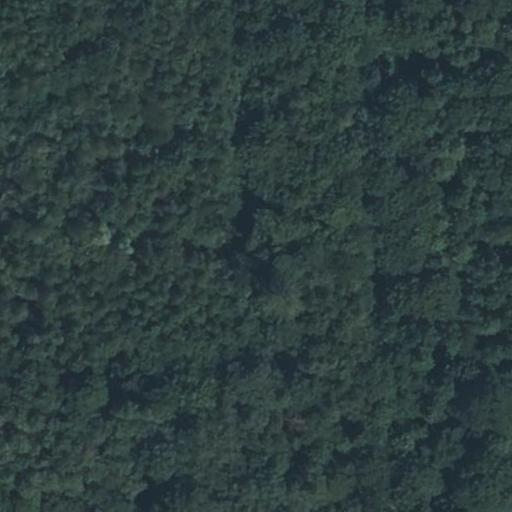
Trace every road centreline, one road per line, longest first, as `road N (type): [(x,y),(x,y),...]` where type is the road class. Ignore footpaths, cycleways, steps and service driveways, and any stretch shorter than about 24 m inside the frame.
road 1 (track): [(0,246),(250,253),(224,0)]
road 2 (track): [(250,253),(415,259),(511,251)]
